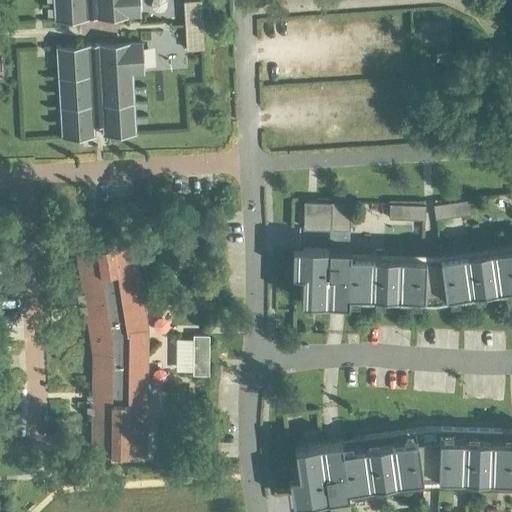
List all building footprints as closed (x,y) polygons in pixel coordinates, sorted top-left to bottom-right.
[(53,0),(55,20),(89,18),(89,17),(96,17),(141,15),(139,0),(53,0)] [(198,0),(184,1),(185,25),(202,24),(200,0),(198,0)] [(202,24),(185,25),(187,49),(203,48),(202,24)] [(144,72),(142,40),(97,43),(98,52),(91,52),(90,43),(56,45),(61,137),(82,135),(95,135),(95,125),(102,125),(103,134),(110,134),(137,132),(136,131),(133,73),(144,72)] [(469,198),(433,203),(436,218),(471,213),(469,198)] [(351,201),(304,199),(303,227),(350,229),(351,201)] [(390,202),(389,217),(425,218),(426,204),(390,202)] [(144,454),(146,304),(142,305),(132,242),(80,251),(94,338),(93,338),(96,354),(98,354),(96,454),(144,454)] [(291,271),(302,272),(301,299),(433,304),(511,293),(511,244),(440,255),(440,257),(425,258),(425,255),(349,253),(349,246),(329,245),(292,244),(292,251),(292,270),(291,271)] [(210,374),(211,334),(194,334),(194,374),(210,374)] [(294,445),(298,472),(288,474),(292,501),(329,496),(348,493),(347,486),(422,476),(422,473),(437,472),(437,475),(511,477),(511,429),(426,426),(426,427),(294,445)]
